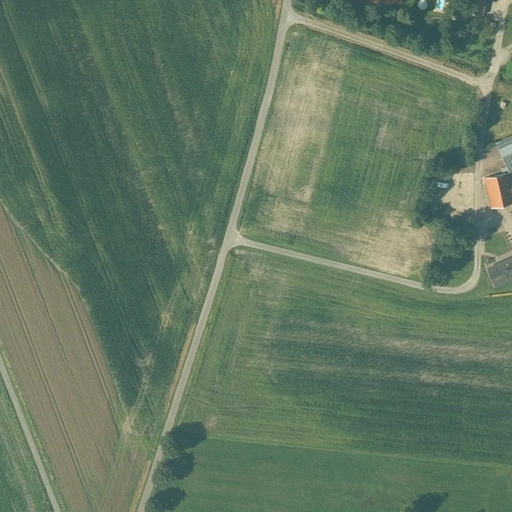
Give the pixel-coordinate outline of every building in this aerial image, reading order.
[(485,0),(466,0),(464,10),(482,14),(485,0)] [(494,30),(470,25),(468,34),(492,40),(494,30)] [(511,135),(497,142),(509,170),(511,168),(511,135)] [(511,171),(485,178),(492,207),(511,202),(511,186),(511,171)] [(511,257),(488,268),(495,285),(511,277),(511,257)]
